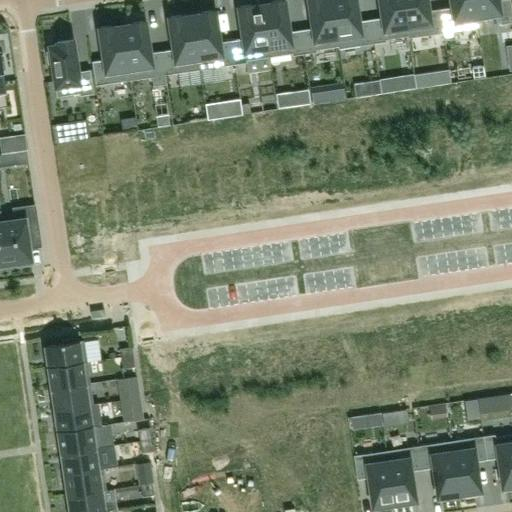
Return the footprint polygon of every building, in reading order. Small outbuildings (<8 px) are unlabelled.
[(270,6),(261,7),(269,57),(292,54),(292,56),(304,54),(301,30),(289,32),(284,0),(270,2),(270,6)] [(307,0),(312,29),(301,30),(304,54),(316,53),(316,50),(338,47),(338,49),(339,49),(331,0),(307,0)] [(331,0),(339,49),(374,44),(370,20),(358,22),(355,0),(331,0)] [(378,0),(382,18),(370,20),(374,44),(386,42),(385,40),(407,36),(408,39),(409,39),(402,0),(378,0)] [(402,0),(409,39),(443,33),(440,9),(428,11),(426,0),(402,0)] [(450,0),(451,8),(440,9),(443,33),(444,38),(456,36),(455,31),(478,28),(473,0),(450,0)] [(473,0),(478,28),(479,28),(478,21),(499,18),(500,25),(511,22),(511,16),(509,0),(501,0),(498,1),(497,0),(473,0)] [(243,39),(231,41),(235,65),(247,63),(246,61),(269,57),(261,7),(253,8),(252,5),(238,7),(243,39)] [(201,16),(192,18),(200,70),(235,65),(231,41),(219,43),(214,11),(200,13),(201,16)] [(173,50),(161,51),(165,75),(200,70),(192,18),(183,19),(182,16),(168,18),(173,50)] [(131,27),(122,28),(130,81),(152,77),(153,87),(167,85),(165,75),(161,51),(150,53),(145,21),(130,23),(131,27)] [(103,60),(92,62),(95,86),(130,81),(122,28),(113,29),(113,26),(99,28),(103,60)] [(50,52),(46,53),(48,65),(51,64),(56,98),(79,94),(80,96),(93,94),(89,70),(77,72),(73,40),(57,43),(57,46),(49,47),(50,52)] [(494,170),(489,133),(467,136),(473,174),(494,170)] [(452,177),(473,174),(467,136),(446,139),(452,177)] [(432,180),(426,142),(405,146),(410,183),(432,180)] [(389,186),(410,183),(405,146),(383,149),(389,186)] [(369,189),(364,152),(342,155),(348,192),(369,189)] [(327,196),(348,192),(342,155),(321,158),(327,196)] [(280,164),(285,202),(307,199),(301,161),(280,164)] [(285,202),(280,164),(258,168),(264,205),(285,202)] [(244,208),(239,171),(217,174),(223,211),(244,208)] [(202,215),(223,211),(217,174),(196,177),(202,215)] [(182,218),(176,180),(155,183),(160,221),(182,218)] [(139,224),(160,221),(155,183),(133,186),(139,224)] [(102,250),(123,247),(119,222),(128,221),(125,197),(115,198),(118,216),(97,219),(102,250)] [(14,220),(2,222),(9,264),(16,263),(17,266),(32,264),(27,231),(38,229),(35,205),(13,208),(14,220)] [(1,210),(0,210),(0,269),(1,269),(1,265),(9,264),(2,222),(1,210)] [(80,253),(102,250),(97,219),(76,223),(80,253)] [(510,343),(505,306),(483,309),(489,346),(510,343)] [(468,350),(489,346),(483,309),(462,312),(468,350)] [(442,315),(421,318),(427,356),(448,353),(442,315)] [(427,356),(421,318),(400,321),(405,359),(427,356)] [(385,362),(380,324),(358,328),(364,365),(385,362)] [(343,368),(364,365),(358,328),(337,331),(343,368)] [(296,337),(302,375),(323,371),(317,334),(296,337)] [(302,375),(296,337),(275,340),(280,378),(302,375)] [(44,346),(48,368),(87,362),(84,341),(77,342),(76,338),(63,340),(63,344),(44,346)] [(260,381),(255,343),(233,346),(239,384),(260,381)] [(218,387),(239,384),(233,346),(212,350),(218,387)] [(120,349),(121,359),(133,357),(132,347),(120,349)] [(198,390),(192,353),(171,356),(177,393),(198,390)] [(155,397),(177,393),(171,356),(150,359),(155,397)] [(133,357),(121,359),(123,369),(135,367),(133,357)] [(48,368),(51,389),(90,383),(87,362),(48,368)] [(51,389),(54,411),(99,404),(99,403),(93,404),(90,383),(51,389)] [(54,411),(57,432),(102,425),(99,404),(54,411)] [(390,412),(380,414),(382,426),(392,424),(390,412)] [(102,425),(57,432),(61,454),(100,447),(100,446),(112,444),(110,424),(102,425)] [(138,430),(140,442),(152,440),(150,428),(138,430)] [(497,458),(502,487),(511,485),(511,434),(495,437),(494,435),(483,437),(486,460),(497,458)] [(483,437),(450,442),(458,493),(480,490),(476,462),(486,460),(483,437)] [(152,440),(140,442),(142,453),(154,452),(152,440)] [(450,442),(418,446),(422,470),(432,468),(437,497),(458,493),(450,442)] [(418,446),(385,451),(393,503),(415,500),(411,472),(422,470),(418,446)] [(61,454),(64,475),(103,469),(100,447),(61,454)] [(385,451),(353,456),(353,458),(356,480),(357,480),(367,478),(372,507),(393,503),(385,451)] [(64,475),(67,496),(106,490),(103,469),(64,475)] [(152,483),(141,485),(142,497),(154,495),(152,483)] [(67,496),(69,511),(107,511),(110,511),(105,511),(102,492),(107,491),(106,490),(67,496)]
